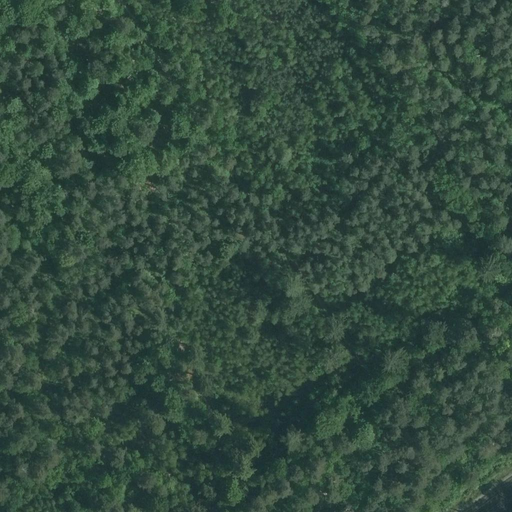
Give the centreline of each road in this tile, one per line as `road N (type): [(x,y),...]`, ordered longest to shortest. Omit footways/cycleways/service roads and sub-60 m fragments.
road 1 (track): [(121,0),(379,389)]
road 2 (track): [(511,282),(272,475),(213,511)]
road 3 (track): [(110,470),(0,407)]
